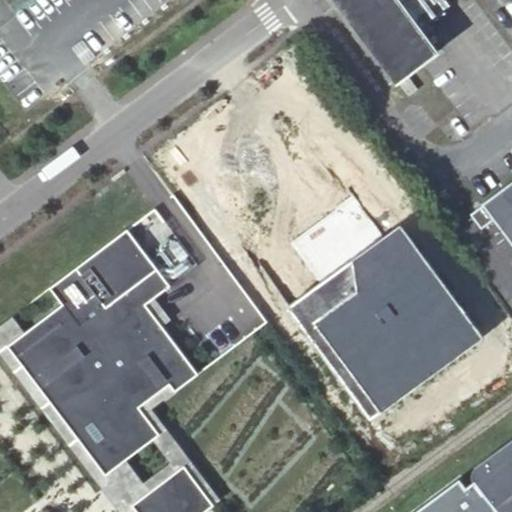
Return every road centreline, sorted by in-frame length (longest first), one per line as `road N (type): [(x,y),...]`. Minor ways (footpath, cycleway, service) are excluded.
road 1 (residential): [(0,221),(292,0)]
road 2 (residential): [(469,152),(422,152),(296,0)]
